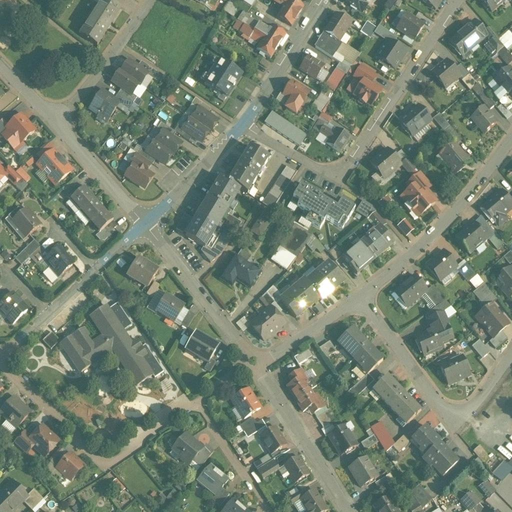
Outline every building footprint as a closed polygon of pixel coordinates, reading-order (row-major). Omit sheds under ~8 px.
[(120,10),(105,0),(102,0),(80,36),(97,47),(120,10)] [(251,8),(238,0),(230,0),(229,4),(244,13),(246,15),(251,8)] [(289,0),(288,0),(270,0),(283,8),(289,0)] [(303,9),(289,0),(283,8),(277,18),(291,27),(303,9)] [(345,0),(344,2),(362,14),(367,6),(364,4),(366,0),(345,0)] [(389,0),(383,0),(379,6),(388,13),(394,3),(389,0)] [(442,0),(420,0),(420,1),(435,11),(442,0)] [(481,0),(480,1),(491,14),(492,13),(490,11),(496,6),(498,8),(507,0),(481,0)] [(244,13),(229,4),(223,12),(241,23),(244,13)] [(261,27),(250,20),(251,18),(246,15),(244,13),(241,23),(264,38),(267,33),(260,29),(261,27)] [(351,25),(336,15),(324,33),(325,34),(339,43),(351,25)] [(424,27),(406,15),(396,30),(414,42),(424,27)] [(264,38),(241,23),(237,29),(237,28),(235,31),(257,45),(259,42),(261,43),(264,38)] [(377,30),(367,23),(360,33),(370,40),(377,30)] [(474,23),(450,43),(464,60),(471,54),(469,51),(486,37),(474,23)] [(286,35),(272,26),(267,33),(264,38),(278,47),(286,35)] [(339,43),(325,34),(315,49),(333,60),(342,45),(339,43)] [(278,47),(264,38),(261,43),(257,50),(261,53),(259,56),(263,58),(264,55),(271,59),(278,47)] [(505,48),(496,38),(488,45),(497,55),(505,48)] [(405,54),(387,42),(376,59),(395,71),(405,54)] [(511,63),(511,56),(505,48),(497,55),(508,67),(511,63)] [(324,68),(308,57),(300,70),(316,81),(324,68)] [(137,68),(129,62),(121,73),(139,85),(140,86),(147,76),(148,75),(137,68)] [(159,75),(141,62),(137,68),(148,75),(147,76),(154,81),(159,75)] [(219,62),(205,85),(220,94),(227,99),(241,76),(235,72),(219,62)] [(460,77),(447,62),(431,75),(444,90),(460,77)] [(350,71),(340,64),(336,70),(346,76),(348,72),(349,73),(350,71)] [(238,68),(235,72),(241,76),(244,72),(238,68)] [(376,78),(361,68),(354,78),(363,83),(365,80),(371,85),(376,78)] [(511,70),(510,68),(495,81),(503,91),(503,90),(511,100),(511,70)] [(336,70),(325,86),(335,93),(346,76),(336,70)] [(121,73),(120,72),(112,83),(121,89),(131,96),(132,95),(139,85),(121,73)] [(469,75),(461,82),(469,92),(472,90),(477,85),(469,75)] [(371,85),(365,80),(363,83),(354,96),(359,100),(358,101),(365,105),(366,104),(371,107),(381,91),(371,85)] [(309,94),(292,83),(283,97),(291,101),(300,108),(301,107),(302,107),(302,106),(309,94)] [(484,93),(477,85),(472,90),(478,97),(484,93)] [(131,96),(121,89),(118,95),(133,104),(133,105),(137,99),(132,95),(131,96)] [(90,110),(99,116),(96,121),(99,123),(104,126),(107,121),(107,122),(119,105),(114,101),(102,93),(90,110)] [(495,107),(484,93),(478,97),(490,111),(495,107)] [(227,99),(220,94),(217,100),(223,104),(227,99)] [(133,104),(118,95),(114,101),(119,105),(128,111),(133,104)] [(330,101),(320,95),(316,102),(317,102),(325,108),(330,101)] [(211,110),(195,99),(191,105),(198,110),(198,109),(207,116),(211,110)] [(300,108),(291,101),(286,109),(295,116),(300,108)] [(325,108),(317,102),(313,108),(322,114),(322,113),(325,108)] [(418,106),(399,122),(412,138),(431,122),(418,106)] [(498,124),(484,108),(471,119),(485,135),(498,124)] [(207,116),(198,109),(198,110),(191,120),(209,132),(209,133),(210,134),(217,122),(207,116)] [(306,135),(272,113),(264,124),(298,147),(306,135)] [(332,120),(322,113),(322,114),(317,121),(319,122),(319,121),(325,125),(323,127),(324,127),(325,125),(327,126),(332,120)] [(449,127),(439,114),(433,120),(443,132),(444,132),(449,127)] [(6,129),(9,132),(2,137),(14,150),(35,132),(21,116),(6,129)] [(209,132),(191,120),(190,119),(183,130),(182,130),(192,137),(201,143),(209,133),(209,132)] [(325,125),(319,121),(319,122),(313,130),(329,141),(333,134),(324,127),(323,127),(325,125)] [(6,129),(0,122),(0,139),(2,137),(9,132),(6,129)] [(174,132),(161,124),(157,129),(162,133),(162,132),(172,139),(176,134),(174,132)] [(192,137),(182,130),(183,130),(178,127),(174,132),(176,134),(189,143),(192,137)] [(458,137),(449,127),(444,132),(452,142),(458,137)] [(350,139),(336,129),(333,134),(329,141),(326,145),(340,154),(350,139)] [(172,139),(162,132),(162,133),(155,143),(173,155),(172,156),(174,156),(181,145),(172,139)] [(155,143),(154,142),(146,153),(156,160),(165,166),(172,156),(173,155),(155,143)] [(472,165),(454,143),(436,159),(440,156),(450,167),(449,169),(455,176),(464,168),(462,166),(468,161),(472,165)] [(36,156),(42,162),(52,153),(54,151),(49,145),(36,156)] [(269,160),(249,148),(227,184),(239,191),(247,195),(257,178),(262,169),(263,170),(269,160)] [(146,153),(142,149),(138,155),(152,165),(156,160),(146,153)] [(388,150),(370,165),(383,181),(401,166),(388,150)] [(42,162),(37,166),(55,187),(70,173),(52,153),(42,162)] [(138,155),(137,155),(130,165),(132,167),(133,165),(146,173),(152,165),(138,155)] [(417,169),(408,159),(402,164),(411,174),(417,169)] [(31,160),(25,165),(28,168),(34,163),(31,160)] [(146,173),(133,165),(132,167),(125,177),(132,181),(132,183),(135,185),(137,185),(145,190),(153,178),(146,173)] [(287,167),(262,205),(272,211),(297,173),(287,167)] [(15,174),(9,168),(4,173),(7,176),(5,177),(14,186),(21,180),(15,174)] [(417,169),(411,174),(407,178),(413,185),(418,181),(423,187),(428,182),(417,169)] [(20,170),(15,174),(21,180),(25,184),(30,180),(20,170)] [(75,179),(62,190),(62,191),(65,188),(68,193),(66,195),(79,184),(75,179)] [(239,191),(220,179),(209,199),(228,210),(239,191)] [(79,184),(66,195),(71,200),(84,189),(79,184)] [(337,207),(301,185),(292,201),(299,205),(297,208),(323,224),(325,220),(337,228),(342,220),(346,223),(353,211),(340,203),(337,207)] [(434,204),(418,185),(403,197),(419,217),(434,204)] [(71,200),(70,200),(71,201),(72,200),(81,211),(94,200),(84,189),(71,200)] [(511,202),(503,192),(482,210),(482,211),(483,210),(489,216),(488,217),(495,224),(496,224),(499,228),(508,220),(504,216),(511,209),(511,202)] [(228,210),(209,199),(197,218),(219,232),(228,217),(231,212),(228,210)] [(94,200),(81,211),(91,222),(103,211),(94,200)] [(22,213),(18,209),(8,218),(12,222),(22,213)] [(22,213),(12,222),(19,231),(20,229),(27,237),(26,239),(40,227),(26,210),(22,213)] [(103,211),(91,222),(100,232),(99,233),(99,234),(105,229),(113,222),(103,211)] [(384,225),(375,214),(369,219),(378,230),(379,229),(380,229),(384,225)] [(263,215),(252,232),(260,237),(271,221),(263,215)] [(241,224),(228,217),(219,232),(232,239),(241,224)] [(219,232),(197,218),(185,237),(204,249),(204,248),(208,251),(219,232)] [(113,222),(105,229),(109,234),(117,227),(113,222)] [(285,227),(279,223),(276,229),(282,233),(285,227)] [(467,230),(457,240),(456,239),(455,239),(469,255),(487,240),(487,239),(479,229),(474,223),(467,229),(467,230)] [(497,235),(486,223),(479,229),(487,239),(487,240),(489,242),(497,235)] [(295,225),(279,249),(296,260),(306,246),(312,236),(295,225)] [(380,229),(379,229),(378,230),(361,244),(362,245),(375,260),(393,244),(380,229)] [(325,251),(312,236),(306,246),(312,253),(316,250),(320,255),(325,251)] [(34,241),(15,259),(21,266),(30,257),(40,248),(34,241)] [(362,245),(351,254),(350,253),(343,260),(357,275),(375,260),(362,245)] [(335,247),(328,254),(335,263),(343,256),(335,247)] [(40,248),(30,257),(38,265),(48,256),(40,248)] [(74,265),(59,248),(45,261),(59,278),(74,265)] [(296,260),(279,249),(271,261),(287,273),(296,260)] [(444,252),(426,267),(439,282),(457,267),(444,252)] [(259,274),(236,259),(221,280),(231,286),(235,279),(249,289),(259,274)] [(158,272),(137,260),(127,277),(135,282),(136,280),(148,288),(158,272)] [(328,264),(317,273),(333,292),(344,282),(328,264)] [(476,276),(466,264),(459,270),(469,282),(476,276)] [(511,268),(499,279),(506,288),(503,291),(510,300),(511,298),(511,268)] [(333,292),(317,273),(306,283),(320,299),(322,301),(333,292)] [(427,291),(415,277),(395,293),(408,308),(427,291)] [(309,308),(320,299),(306,283),(304,281),(293,290),(309,308)] [(154,283),(147,295),(152,299),(160,287),(154,283)] [(483,285),(472,294),(486,310),(490,306),(497,301),(483,285)] [(273,287),(266,294),(276,305),(280,302),(280,301),(283,299),(273,287)] [(445,301),(435,289),(426,297),(436,308),(439,306),(445,301)] [(309,308),(293,290),(283,299),(280,301),(280,302),(296,319),(309,308)] [(0,296),(0,306),(9,298),(4,293),(0,296)] [(28,311),(12,294),(9,298),(0,306),(0,308),(8,317),(7,318),(13,325),(28,311)] [(276,305),(266,294),(261,299),(270,309),(271,309),(276,305)] [(184,308),(165,297),(156,312),(156,313),(157,312),(174,323),(174,324),(184,308)] [(117,305),(109,311),(123,332),(131,326),(117,305)] [(436,308),(425,316),(427,322),(443,315),(439,306),(436,308)] [(486,310),(476,319),(487,332),(487,334),(488,333),(493,339),(509,326),(503,318),(501,319),(490,306),(486,310)] [(109,311),(106,307),(90,318),(103,337),(91,345),(87,339),(88,338),(83,330),(61,345),(80,374),(91,366),(91,365),(113,351),(137,387),(153,376),(141,359),(147,355),(142,349),(137,341),(132,345),(123,332),(109,311)] [(271,309),(270,309),(261,317),(274,333),(285,325),(271,309)] [(189,313),(181,326),(186,330),(195,316),(189,313)] [(443,315),(427,322),(430,329),(429,330),(428,334),(434,331),(435,330),(441,345),(452,340),(445,325),(447,324),(443,315)] [(274,333),(261,317),(250,326),(264,342),(274,333)] [(249,328),(244,321),(237,326),(243,333),(249,328)] [(428,334),(427,335),(426,334),(416,339),(424,357),(443,348),(441,345),(435,330),(434,331),(428,334)] [(368,346),(352,331),(338,344),(353,360),(368,346)] [(47,338),(55,346),(60,342),(52,333),(47,338)] [(209,342),(195,334),(190,343),(192,344),(189,350),(198,355),(196,357),(208,364),(208,365),(211,360),(219,347),(210,342),(209,342)] [(55,346),(47,338),(43,342),(51,350),(55,346)] [(489,353),(479,341),(471,348),(482,360),(489,353)] [(330,343),(320,349),(326,359),(336,353),(330,343)] [(163,373),(145,346),(142,349),(147,355),(141,359),(153,376),(155,378),(163,373)] [(368,346),(353,360),(363,371),(363,372),(367,376),(368,376),(382,362),(368,346)] [(307,350),(294,358),(299,366),(312,358),(307,350)] [(461,359),(449,364),(447,361),(438,366),(448,386),(470,376),(462,358),(461,358),(461,359)] [(216,363),(211,360),(208,365),(208,364),(204,370),(210,373),(216,363)] [(302,370),(291,377),(294,383),(287,388),(295,400),(310,391),(307,386),(310,383),(309,381),(302,370)] [(367,376),(352,390),(359,397),(374,382),(368,376),(367,376)] [(420,412),(387,378),(373,391),(373,392),(374,391),(380,397),(379,398),(400,419),(406,425),(405,425),(406,426),(420,412)] [(317,387),(312,379),(309,381),(310,383),(307,386),(310,391),(317,387)] [(172,389),(166,380),(159,385),(165,394),(172,389)] [(248,390),(231,401),(236,409),(237,408),(244,420),(251,416),(251,415),(260,409),(248,390)] [(310,391),(295,400),(303,413),(310,408),(314,414),(325,407),(317,394),(313,396),(310,391)] [(7,406),(0,414),(1,415),(11,424),(13,422),(18,426),(16,428),(17,429),(30,414),(14,399),(7,406)] [(327,411),(325,407),(314,414),(323,429),(337,421),(330,410),(327,411)] [(253,418),(239,427),(243,433),(249,430),(257,425),(253,418)] [(257,425),(249,430),(253,436),(266,427),(262,421),(257,425)] [(394,445),(380,423),(370,430),(379,443),(386,454),(392,448),(394,445)] [(357,447),(344,427),(328,436),(341,457),(357,447)] [(425,427),(412,440),(421,450),(419,452),(425,458),(439,444),(440,443),(425,427)] [(52,437),(42,428),(32,439),(28,442),(31,444),(46,458),(58,444),(51,438),(52,437)] [(287,446),(275,428),(260,437),(271,456),(287,446)] [(24,432),(14,443),(24,452),(31,444),(28,442),(32,439),(24,432)] [(202,449),(185,436),(173,450),(174,450),(182,457),(180,458),(189,466),(192,462),(202,450),(202,449)] [(374,436),(361,444),(365,451),(379,443),(374,436)] [(394,445),(392,448),(398,454),(410,443),(404,437),(394,445)] [(448,454),(439,445),(439,444),(425,458),(423,459),(442,479),(458,464),(448,454)] [(491,460),(479,446),(473,452),(484,466),(491,460)] [(204,447),(202,449),(202,450),(192,462),(201,468),(212,454),(204,447)] [(63,449),(50,463),(57,469),(69,455),(63,449)] [(182,457),(174,450),(170,455),(177,461),(180,458),(182,457)] [(84,467),(70,454),(69,455),(57,469),(71,482),(84,467)] [(304,468),(298,459),(299,458),(298,458),(283,467),(294,485),(309,476),(304,468)] [(365,458),(348,469),(361,489),(378,478),(365,458)] [(273,461),(257,471),(263,481),(279,471),(273,461)] [(228,482),(210,467),(198,481),(209,490),(207,492),(214,498),(222,489),(228,482)] [(385,478),(375,484),(379,491),(390,485),(385,478)] [(125,490),(116,479),(108,487),(118,497),(125,490)] [(13,482),(0,494),(0,511),(13,511),(23,502),(28,497),(27,497),(13,482)] [(432,500),(418,486),(411,493),(422,511),(432,500)] [(222,489),(214,498),(211,500),(220,507),(229,496),(222,489)] [(34,490),(27,497),(28,497),(23,502),(32,511),(43,500),(34,490)] [(304,490),(289,499),(293,506),(300,502),(299,501),(308,496),(304,490)] [(308,496),(299,501),(300,502),(306,511),(326,511),(327,511),(322,503),(321,504),(314,493),(314,492),(308,496)] [(474,497),(465,505),(471,511),(480,503),(474,497)] [(396,511),(388,498),(373,508),(375,511),(396,511)] [(246,511),(233,501),(223,511),(246,511)] [(416,502),(408,508),(410,511),(418,506),(416,502)]
